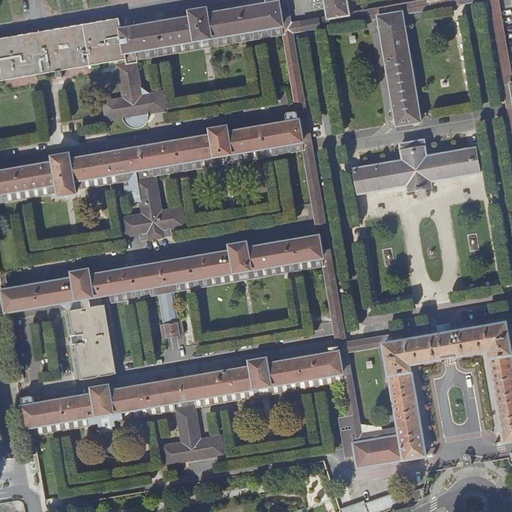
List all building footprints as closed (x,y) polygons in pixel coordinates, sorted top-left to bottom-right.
[(140,62),(140,59),(139,51),(283,26),(280,3),(279,3),(278,0),(267,0),(268,5),(208,15),(207,9),(191,12),(192,18),(122,30),(120,20),(101,23),(101,25),(69,31),(69,29),(50,32),(52,37),(32,41),(31,36),(12,39),(12,41),(0,42),(0,78),(1,79),(1,77),(92,62),(93,64),(109,61),(109,58),(116,57),(118,65),(116,65),(122,101),(102,104),(105,122),(163,112),(161,94),(144,96),(138,63),(140,62)] [(324,268),(340,353),(343,374),(197,399),(199,407),(268,395),(303,389),(344,382),(351,423),(359,424),(347,353),(384,347),(384,346),(439,337),(438,329),(346,344),(325,224),(313,150),(306,110),(292,33),(311,30),(373,19),(374,27),(380,26),(378,17),(402,13),(404,23),(409,22),(407,13),(469,2),(481,0),(488,0),(502,76),(511,134),(511,315),(450,326),(451,334),(507,325),(507,326),(511,324),(511,93),(511,85),(509,75),(496,0),(441,0),(429,2),(348,16),(328,19),(310,22),(291,24),(287,2),(280,3),(283,26),(139,51),(140,59),(168,54),(204,48),(284,34),(296,111),(296,114),(297,114),(297,115),(298,122),(299,121),(302,143),(147,170),(147,172),(154,176),(154,177),(223,165),(265,157),(303,151),(317,226),(319,237),(322,258),(96,298),(97,301),(98,302),(99,303),(100,306),(103,306),(111,305),(127,302),(161,296),(160,294),(173,292),(173,294),(195,291),(243,282),(248,281),(284,275),(324,268)] [(324,0),(328,19),(348,16),(345,0),(428,0),(429,2),(441,0),(324,0)] [(378,17),(380,26),(397,126),(397,127),(408,125),(421,122),(421,121),(414,81),(404,23),(402,13),(378,17)] [(59,192),(59,197),(76,194),(75,190),(74,182),(83,181),(120,174),(121,179),(120,179),(121,182),(128,180),(128,181),(129,181),(130,187),(129,187),(128,187),(126,189),(125,190),(125,192),(126,194),(127,196),(129,197),(131,196),(132,204),(140,202),(143,215),(122,219),(126,237),(139,235),(141,243),(172,237),(171,229),(185,227),(181,209),(163,212),(161,210),(155,179),(154,177),(154,176),(147,172),(147,170),(302,143),(299,121),(298,122),(297,115),(297,114),(296,114),(295,113),(294,113),(288,114),(286,115),(285,117),(286,124),(228,134),(227,128),(210,131),(211,137),(70,161),(69,155),(53,158),(54,164),(0,173),(0,195),(57,185),(59,192)] [(480,173),(476,149),(468,150),(427,157),(424,141),(400,146),(403,162),(354,170),(355,176),(358,194),(407,186),(408,192),(420,190),(432,188),(431,182),(480,173)] [(83,181),(74,182),(75,190),(84,188),(128,181),(128,180),(121,182),(120,179),(121,179),(120,174),(83,181)] [(57,185),(0,195),(0,202),(59,192),(57,185)] [(108,329),(105,306),(103,306),(100,306),(99,303),(98,302),(97,301),(96,298),(322,258),(319,237),(248,249),(247,244),(231,247),(232,252),(90,276),(90,271),(73,274),(74,279),(3,292),(6,313),(7,313),(75,301),(75,307),(74,307),(74,309),(74,311),(69,312),(72,334),(76,335),(73,336),(73,337),(70,337),(71,345),(74,345),(74,346),(78,346),(75,347),(80,380),(96,377),(95,375),(99,374),(100,377),(116,374),(111,341),(109,341),(106,329),(108,329)] [(173,292),(160,294),(161,296),(166,325),(178,323),(173,294),(173,292)] [(8,320),(74,309),(74,307),(75,307),(75,301),(7,313),(8,320)] [(166,325),(162,326),(164,339),(183,336),(180,323),(178,323),(166,325)] [(382,432),(381,427),(359,424),(351,423),(350,423),(349,417),(339,419),(346,458),(355,456),(357,468),(426,456),(410,365),(443,360),(443,361),(450,360),(455,359),(455,357),(488,352),(504,443),(511,441),(511,357),(507,326),(507,325),(451,334),(450,326),(450,325),(444,327),(438,328),(438,329),(439,337),(384,346),(384,347),(398,430),(399,436),(381,439),(380,436),(383,436),(382,432)] [(343,374),(340,353),(268,365),(267,360),(250,363),(251,368),(110,392),(109,387),(93,390),(94,395),(34,405),(33,398),(31,397),(24,398),(22,400),(23,407),(26,428),(27,427),(29,436),(38,434),(37,427),(89,418),(90,425),(99,424),(100,429),(104,428),(104,429),(105,430),(106,431),(107,431),(109,431),(110,431),(111,429),(111,428),(111,427),(116,426),(115,421),(124,419),(122,412),(172,404),(173,411),(175,411),(181,443),(160,447),(163,465),(225,455),(222,436),(202,440),(196,408),(199,407),(197,399),(343,374)] [(124,419),(173,411),(172,404),(122,412),(124,419)] [(38,434),(90,425),(89,418),(37,427),(38,434)] [(398,430),(382,432),(383,436),(380,436),(381,439),(399,436),(398,430)] [(423,492),(424,488),(401,496),(405,505),(422,499),(423,492)] [(340,511),(385,511),(405,505),(401,496),(400,491),(364,504),(363,501),(340,509),(340,511)]
